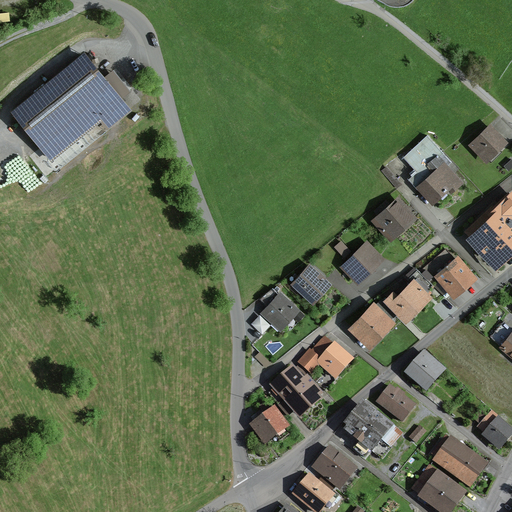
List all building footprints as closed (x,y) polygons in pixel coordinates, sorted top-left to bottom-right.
[(101,117),(108,125),(129,109),(87,57),(16,115),(51,158),(101,117)] [(479,152),(482,149),(488,156),(504,141),(490,127),(472,145),(479,152)] [(420,169),(427,164),(434,173),(419,187),(432,201),(450,185),(454,188),(461,181),(447,166),(452,162),(442,152),(427,135),(407,153),(420,169)] [(467,230),(495,260),(511,243),(511,195),(495,212),(491,208),(467,230)] [(375,221),(389,236),(408,219),(402,212),(405,209),(398,201),(386,212),(381,206),(375,211),(380,217),(375,221)] [(379,256),(368,244),(362,250),(373,262),(379,256)] [(421,273),(431,283),(437,276),(452,294),(474,276),(461,261),(458,263),(446,249),(420,271),(421,273)] [(350,261),(362,273),(373,262),(362,250),(350,261)] [(344,267),(356,279),(362,273),(350,261),(344,267)] [(305,293),(312,299),(328,282),(310,266),(291,288),(301,297),(305,293)] [(426,290),(432,284),(431,283),(421,273),(420,271),(418,269),(408,278),(426,295),(428,293),(426,290)] [(392,304),(404,317),(426,295),(408,278),(383,303),(388,307),(392,304)] [(265,312),(280,325),(294,309),(276,294),(278,293),(272,288),(260,298),(270,307),(265,312)] [(368,343),(396,314),(388,307),(383,303),(380,300),(353,329),(368,343)] [(491,336),(511,353),(511,331),(502,323),(491,336)] [(309,350),(298,363),(310,373),(319,364),(326,370),(328,368),(336,375),(349,360),(330,343),(317,357),(309,350)] [(256,357),(265,366),(270,362),(260,352),(256,357)] [(409,374),(424,388),(441,369),(426,354),(409,374)] [(294,411),(297,415),(322,393),(298,366),(267,393),(287,416),(294,411)] [(377,402),(402,421),(414,405),(403,396),(404,394),(398,389),(397,391),(390,386),(377,402)] [(288,434),(283,427),(286,425),(275,410),(272,412),(265,403),(260,407),(262,410),(251,418),(256,424),(253,426),(264,441),(275,433),(280,439),(288,434)] [(347,431),(369,449),(389,425),(375,414),(372,418),(361,409),(348,424),(351,427),(347,431)] [(485,435),(498,447),(511,430),(511,429),(496,417),(497,416),(492,412),(480,427),(487,433),(485,435)] [(420,426),(410,437),(416,443),(426,431),(420,426)] [(380,440),(372,451),(382,459),(391,448),(380,440)] [(438,458),(470,481),(483,464),(451,440),(438,458)] [(314,468),(337,487),(353,467),(330,448),(314,468)] [(420,480),(423,482),(417,491),(422,495),(418,499),(424,503),(427,499),(444,511),(446,511),(453,504),(460,495),(444,483),(446,480),(439,474),(436,478),(431,474),(433,471),(429,468),(420,480)] [(294,494),(306,504),(321,485),(310,476),(294,494)] [(332,493),(321,485),(306,504),(315,511),(316,511),(323,504),(328,508),(334,502),(336,503),(341,498),(333,491),(332,493)]
